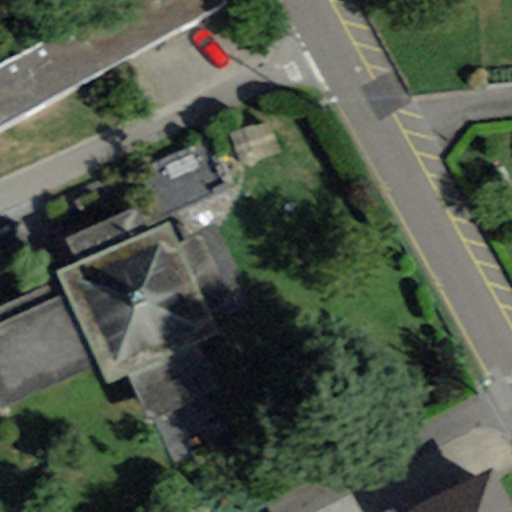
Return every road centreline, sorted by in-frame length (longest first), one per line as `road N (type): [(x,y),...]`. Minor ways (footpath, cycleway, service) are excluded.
road 1 (residential): [(511,375),(326,45)]
road 2 (residential): [(0,194),(326,45)]
